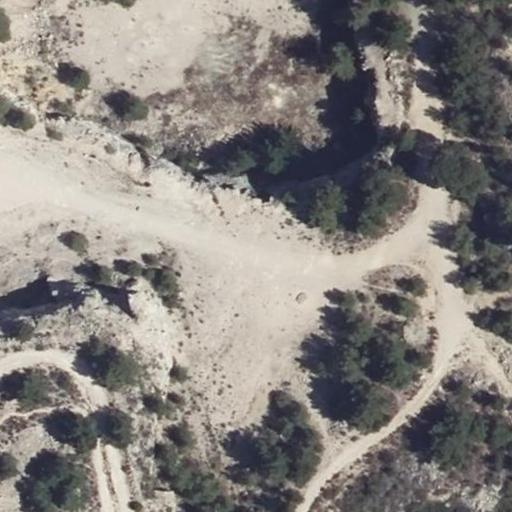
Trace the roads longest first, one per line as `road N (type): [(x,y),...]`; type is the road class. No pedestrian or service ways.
road 1 (track): [(410,0),(451,329),(439,366),(415,400),(328,466),(307,511)]
road 2 (track): [(112,511),(108,409),(76,354),(31,345),(0,367)]
